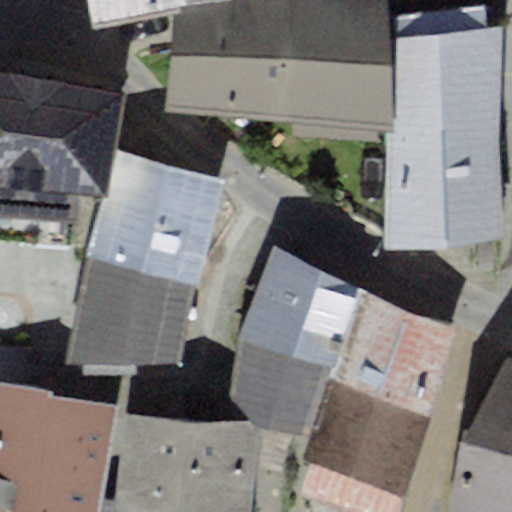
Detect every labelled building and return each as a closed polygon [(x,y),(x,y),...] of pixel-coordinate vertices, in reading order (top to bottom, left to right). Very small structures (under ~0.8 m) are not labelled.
[(86,0),(91,20),(174,4),(201,0),(86,0)] [(201,0),(174,4),(171,32),(164,103),(287,116),(287,129),(377,142),(377,127),(385,129),(393,131),(388,36),(386,0),(201,0)] [(490,25),(388,36),(393,131),(385,129),(380,241),(495,233),(490,25)] [(34,74),(0,68),(0,224),(63,233),(65,214),(78,216),(81,188),(100,189),(110,151),(118,89),(34,74)] [(149,160),(110,151),(100,189),(85,252),(197,279),(218,177),(149,160)] [(334,366),(363,287),(320,265),(274,242),(234,338),(334,366)] [(197,279),(85,252),(67,357),(178,360),(197,279)] [(394,301),(363,287),(334,366),(330,379),(429,415),(453,327),(394,301)] [(334,366),(234,338),(226,399),(265,423),(313,433),(330,379),(334,366)] [(511,511),(511,353),(509,352),(462,439),(448,511),(511,511)] [(364,511),(393,511),(429,415),(330,379),(313,433),(296,488),(364,511)] [(50,395),(51,389),(0,381),(0,511),(93,511),(114,405),(71,398),(50,395)] [(249,511),(253,423),(123,416),(112,505),(161,511),(249,511)]
